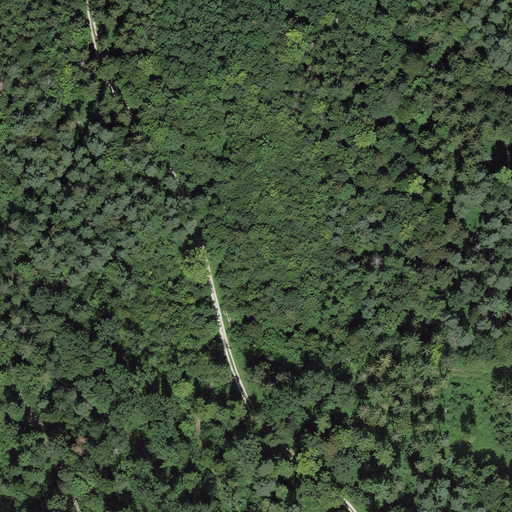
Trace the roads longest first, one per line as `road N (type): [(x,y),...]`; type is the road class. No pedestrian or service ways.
road 1 (track): [(354,511),(256,417),(225,342)]
road 2 (track): [(182,185),(106,69),(88,0)]
road 3 (track): [(0,332),(80,511)]
road 4 (track): [(225,342),(182,185)]
